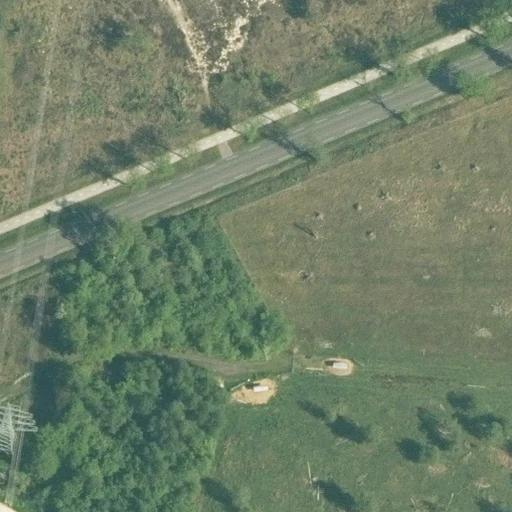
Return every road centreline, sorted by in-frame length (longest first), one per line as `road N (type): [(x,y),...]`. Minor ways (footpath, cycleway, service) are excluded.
road 1 (secondary): [(0,267),(511,55)]
road 2 (track): [(0,409),(82,351),(231,372),(289,363)]
